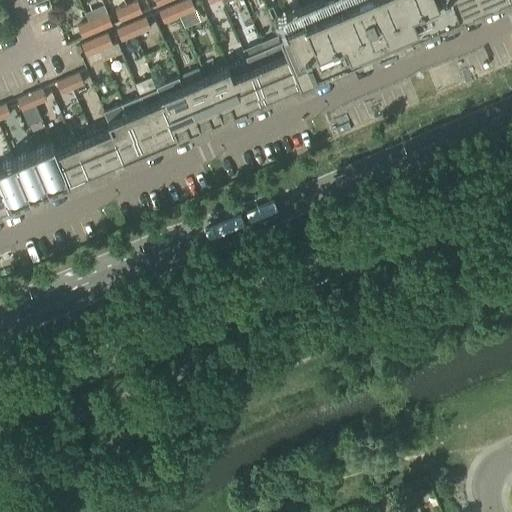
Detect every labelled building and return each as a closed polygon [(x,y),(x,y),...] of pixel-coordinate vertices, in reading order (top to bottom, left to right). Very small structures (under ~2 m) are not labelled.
[(136,0),(125,5),(130,16),(141,11),(136,0)] [(190,0),(183,0),(174,4),(179,15),(194,9),(190,0)] [(273,20),(280,38),(299,81),(377,48),(378,50),(394,43),(393,41),(490,0),(311,0),(286,11),(287,14),(273,20)] [(174,4),(158,11),(163,22),(179,15),(174,4)] [(125,5),(114,10),(119,21),(130,16),(125,5)] [(99,16),(88,21),(93,32),(104,27),(99,16)] [(145,16),(130,22),(135,34),(149,28),(145,16)] [(88,21),(77,25),(82,37),(93,32),(88,21)] [(130,22),(116,28),(121,40),(135,34),(130,22)] [(107,32),(94,38),(98,49),(111,44),(107,32)] [(94,38),(81,43),(86,55),(98,49),(94,38)] [(280,38),(261,46),(280,89),(299,81),(280,38)] [(261,46),(243,53),(244,57),(261,97),(280,89),(261,46)] [(244,57),(225,64),(242,105),(261,97),(244,57)] [(114,62),(99,66),(102,78),(117,75),(114,62)] [(225,64),(203,74),(221,114),(218,106),(228,101),(232,110),(242,105),(225,64)] [(78,72),(67,77),(72,88),(83,83),(78,72)] [(203,74),(181,83),(198,124),(199,124),(195,115),(206,111),(210,119),(221,114),(203,74)] [(174,77),(155,85),(156,88),(176,133),(177,133),(173,125),(184,120),(187,129),(198,124),(181,83),(178,76),(174,77)] [(67,77),(56,81),(60,93),(72,88),(67,77)] [(106,84),(86,89),(89,99),(109,94),(106,84)] [(41,88),(29,93),(33,104),(46,99),(41,88)] [(156,88),(139,95),(158,141),(176,133),(156,88)] [(135,96),(121,102),(140,148),(158,141),(139,95),(137,91),(134,93),(135,96)] [(29,93),(16,98),(21,109),(33,104),(29,93)] [(121,102),(103,110),(110,126),(123,156),(140,148),(121,102)] [(5,103),(0,104),(0,118),(10,114),(5,103)] [(110,126),(91,134),(104,164),(123,156),(110,126)] [(91,134),(73,142),(85,172),(104,164),(91,134)] [(51,142),(32,150),(48,188),(66,180),(51,142)] [(73,142),(54,150),(66,180),(85,172),(73,142)] [(32,150),(13,158),(29,196),(48,188),(32,150)] [(0,179),(10,204),(29,196),(13,158),(0,163),(0,179)] [(0,179),(0,207),(10,204),(0,179)]
